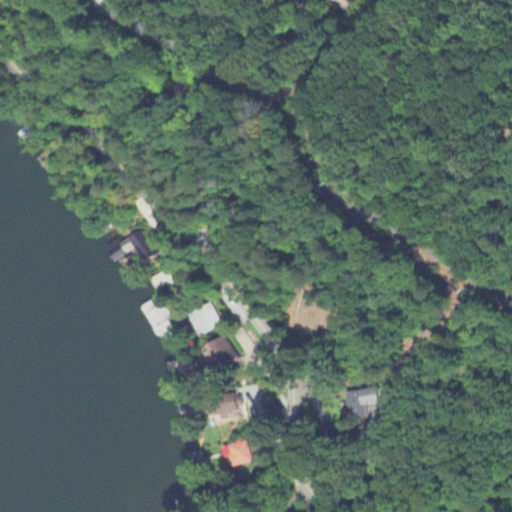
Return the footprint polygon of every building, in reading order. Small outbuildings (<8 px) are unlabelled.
[(328,0),(346,10),(351,0),(328,0)] [(110,264),(131,249),(142,264),(155,254),(136,228),(103,254),(110,264)] [(198,337),(218,330),(211,311),(196,317),(195,314),(190,316),(198,337)] [(201,350),(212,376),(235,365),(224,340),(201,350)] [(346,394),(349,422),(365,420),(364,407),(379,406),(378,390),(346,394)] [(240,399),(210,401),(211,421),(241,420),(240,399)] [(220,449),(223,461),(228,460),(230,469),(250,464),(245,443),(220,449)]
